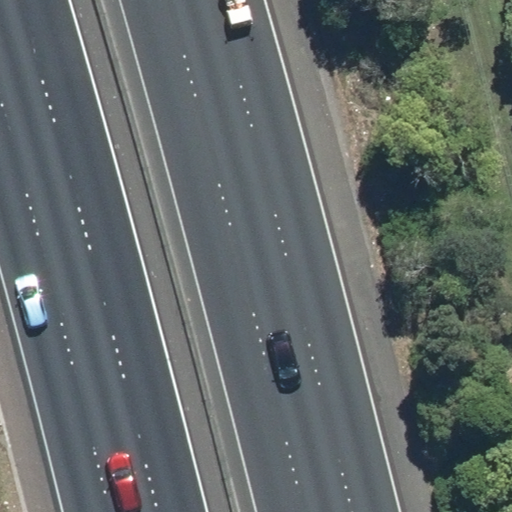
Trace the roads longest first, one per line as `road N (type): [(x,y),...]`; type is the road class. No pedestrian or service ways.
road 1 (motorway): [(157,511),(24,0)]
road 2 (motorway): [(165,0),(298,511)]
